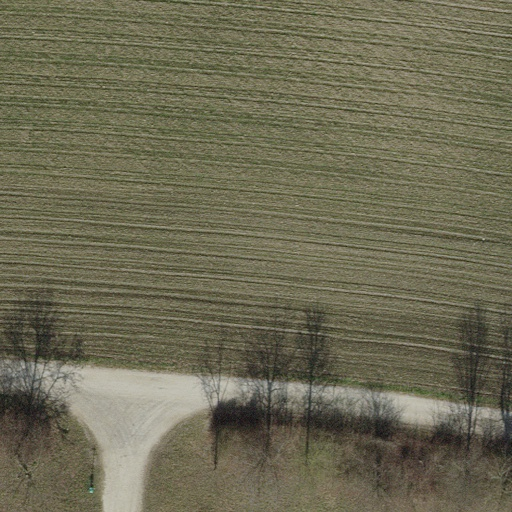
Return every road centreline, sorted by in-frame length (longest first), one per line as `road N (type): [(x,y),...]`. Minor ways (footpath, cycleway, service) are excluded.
road 1 (track): [(0,377),(426,406),(511,426)]
road 2 (track): [(123,511),(126,387)]
